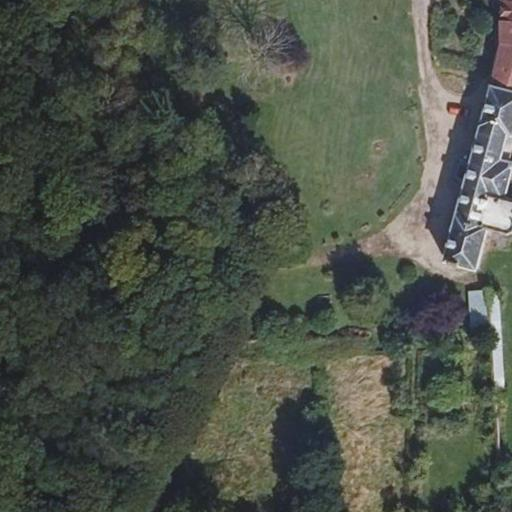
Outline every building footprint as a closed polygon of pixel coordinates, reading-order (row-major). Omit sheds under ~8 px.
[(511,106),(511,0),(502,0),(500,6),(484,99),(511,106)] [(510,119),(511,117),(511,106),(484,99),(468,153),(463,174),(443,254),(477,264),(478,241),(487,243),(490,228),(480,225),(488,196),(485,192),(498,150),(502,151),(510,119)] [(463,174),(468,153),(455,150),(450,170),(463,174)] [(471,329),(494,330),(495,290),(472,290),(471,329)] [(480,362),(485,387),(505,383),(500,357),(480,362)]
